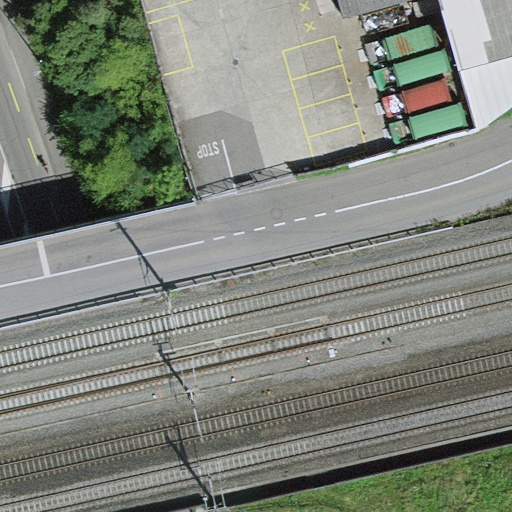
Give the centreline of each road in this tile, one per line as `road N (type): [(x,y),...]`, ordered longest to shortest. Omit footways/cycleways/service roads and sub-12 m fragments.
road 1 (primary): [(0,171),(79,371)]
road 2 (primary): [(150,511),(79,371)]
road 3 (primary): [(79,371),(80,511)]
